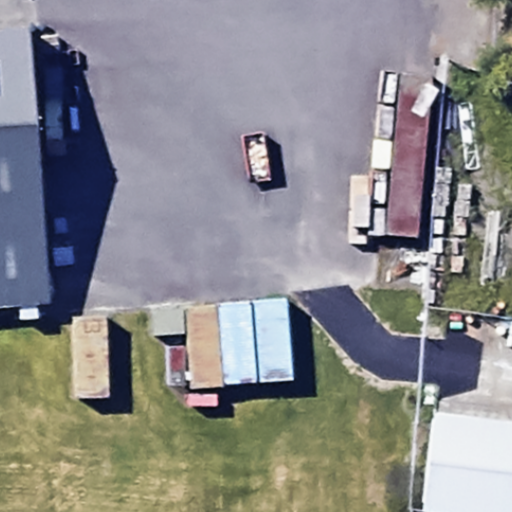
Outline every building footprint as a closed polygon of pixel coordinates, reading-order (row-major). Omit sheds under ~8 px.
[(0,315),(49,311),(32,40),(0,42),(0,315)] [(401,85),(381,83),(368,250),(382,251),(382,247),(417,249),(417,244),(429,245),(442,77),(402,74),(401,85)] [(301,309),(265,311),(270,396),(306,394),(301,309)] [(250,319),(182,321),(185,399),(253,397),(250,319)] [(104,325),(70,326),(73,409),(106,408),(104,325)] [(422,511),(511,511),(511,432),(434,423),(422,511)]
